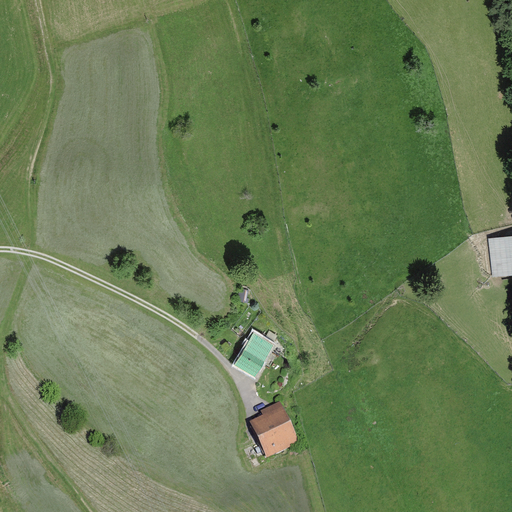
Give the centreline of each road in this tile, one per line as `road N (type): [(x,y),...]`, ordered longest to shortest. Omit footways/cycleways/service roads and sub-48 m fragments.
road 1 (track): [(92,511),(6,393),(1,360),(32,252),(29,175),(52,100),(38,0)]
road 2 (track): [(0,249),(32,252),(168,317),(221,358),(255,407)]
